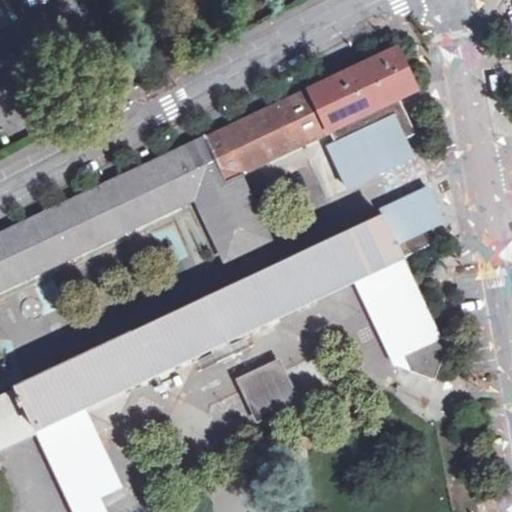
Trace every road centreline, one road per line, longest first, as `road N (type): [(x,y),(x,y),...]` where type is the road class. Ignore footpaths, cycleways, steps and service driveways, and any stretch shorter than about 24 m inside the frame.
road 1 (residential): [(0,190),(377,0)]
road 2 (tertiary): [(441,0),(460,53),(483,189)]
road 3 (tertiary): [(483,189),(511,353)]
